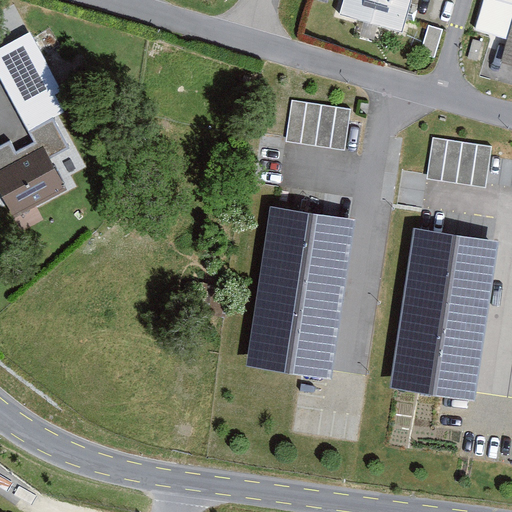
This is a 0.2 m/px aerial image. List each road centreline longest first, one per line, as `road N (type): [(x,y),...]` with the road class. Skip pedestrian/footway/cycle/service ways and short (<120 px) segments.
road 1 (tertiary): [(405,511),(138,473),(70,453),(0,411)]
road 2 (unclassified): [(123,0),(511,114)]
